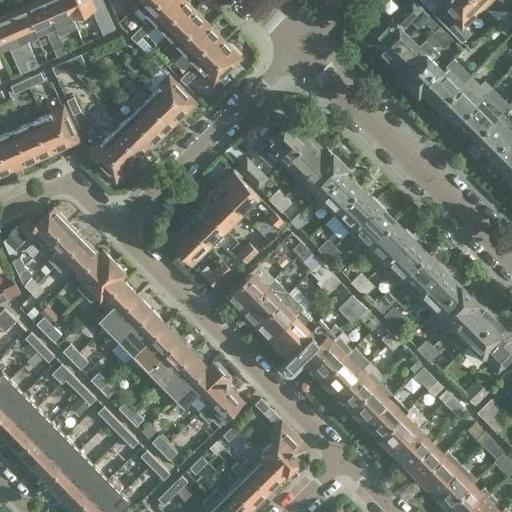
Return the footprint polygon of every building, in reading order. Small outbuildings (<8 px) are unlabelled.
[(56,57),(64,53),(41,0),(39,0),(23,7),(35,36),(45,31),(56,57)] [(63,24),(72,20),(64,0),(41,0),(64,53),(84,44),(80,35),(70,40),(63,24)] [(64,0),(72,20),(92,11),(103,35),(115,29),(102,0),(64,0)] [(132,0),(149,17),(155,23),(194,63),(200,69),(213,82),(238,57),(182,0),(132,0)] [(414,0),(409,0),(400,10),(368,41),(386,59),(408,36),(401,29),(422,8),(414,0)] [(480,7),(480,6),(473,0),(437,0),(441,3),(432,12),(462,41),(470,33),(462,24),(480,7)] [(5,15),(28,70),(37,66),(26,40),(35,36),(23,7),(5,15)] [(511,23),(511,10),(506,16),(506,15),(496,25),(503,33),(511,23)] [(20,73),(28,70),(5,15),(0,17),(0,51),(8,48),(20,73)] [(149,17),(139,26),(145,32),(155,23),(149,17)] [(402,75),(446,31),(440,25),(425,39),(418,45),(408,36),(386,59),(402,75)] [(139,26),(129,36),(135,42),(145,32),(139,26)] [(443,49),(453,38),(446,31),(402,75),(405,78),(403,80),(417,94),(421,90),(441,69),(432,59),(439,52),(433,46),(437,42),(443,49)] [(120,35),(106,42),(109,49),(123,43),(120,35)] [(106,42),(92,48),(95,56),(109,49),(106,42)] [(154,49),(148,55),(159,66),(165,60),(154,49)] [(80,53),(65,60),(69,68),(83,61),(80,53)] [(438,107),(463,82),(453,72),(463,62),(456,54),(441,69),(421,90),(438,107)] [(65,60),(51,67),(54,74),(69,68),(65,60)] [(194,63),(187,71),(192,77),(200,69),(194,63)] [(187,71),(179,78),(185,84),(192,77),(187,71)] [(40,72),(25,78),(28,86),(43,80),(40,72)] [(454,123),(483,94),(491,86),(485,80),(480,84),(470,74),(463,82),(438,107),(454,123)] [(168,76),(153,91),(178,117),(193,101),(168,76)] [(25,78),(10,85),(13,93),(28,86),(25,78)] [(153,91),(137,107),(162,132),(178,117),(153,91)] [(471,140),(496,115),(500,111),(483,94),(454,123),(471,140)] [(73,96),(66,99),(72,114),(80,110),(73,96)] [(62,107),(0,134),(0,173),(77,139),(62,107)] [(137,107),(121,122),(146,148),(162,132),(137,107)] [(488,157),(511,132),(511,122),(500,111),(496,115),(471,140),(488,157)] [(121,122),(105,137),(130,163),(131,163),(146,148),(121,122)] [(268,144),(260,153),(266,159),(274,151),(284,160),(306,137),(293,124),(288,130),(283,125),(266,142),(268,144)] [(511,132),(488,157),(505,173),(511,166),(511,132)] [(105,137),(90,152),(115,178),(130,163),(105,137)] [(306,137),(284,160),(294,170),(291,173),(299,181),(324,155),(306,137)] [(318,194),(346,166),(332,153),(327,157),(324,155),(299,181),(307,188),(309,185),(318,194)] [(251,161),(242,170),(259,187),(268,177),(251,161)] [(335,211),(360,186),(344,171),(347,168),(346,166),(318,194),(315,197),(324,205),(327,202),(335,211)] [(224,177),(216,186),(240,211),(257,195),(234,171),(226,179),(224,177)] [(208,196),(200,204),(223,227),(240,211),(216,186),(207,194),(208,196)] [(360,186),(335,211),(344,219),(341,222),(349,230),(376,202),(360,186)] [(274,205),(285,194),(278,188),(268,199),(274,205)] [(285,194),(274,205),(282,212),(293,202),(285,194)] [(376,202),(349,230),(357,238),(360,235),(368,243),(393,219),(376,202)] [(191,210),(182,218),(207,243),(223,227),(200,204),(192,211),(191,210)] [(51,244),(71,224),(53,205),(32,225),(25,218),(19,225),(31,238),(38,231),(51,244)] [(301,210),(290,220),(298,229),(308,218),(301,210)] [(274,211),(268,217),(277,227),(284,221),(274,211)] [(207,243),(182,218),(174,226),(175,228),(167,236),(190,260),(207,243)] [(409,235),(393,219),(368,243),(377,251),(374,255),(382,263),(409,235)] [(37,284),(51,270),(55,266),(84,237),(71,224),(51,244),(58,251),(45,264),(46,266),(37,275),(38,277),(34,281),(37,284)] [(17,228),(4,240),(14,251),(27,239),(17,228)] [(409,235),(382,263),(390,271),(393,268),(402,277),(426,252),(409,235)] [(84,237),(55,266),(62,272),(70,264),(79,272),(78,273),(78,274),(103,249),(99,253),(84,237)] [(324,255),(335,245),(328,238),(318,248),(324,255)] [(298,254),(306,246),(300,240),(292,248),(298,254)] [(252,257),(243,246),(238,241),(232,248),(247,262),(252,257)] [(243,246),(252,257),(258,251),(249,241),(243,246)] [(335,245),(324,255),(331,262),(342,252),(335,245)] [(312,268),(320,260),(306,246),(298,254),(312,268)] [(83,294),(116,262),(103,249),(78,274),(84,280),(77,288),(83,294)] [(426,252),(402,277),(411,285),(408,288),(416,296),(443,268),(426,252)] [(16,270),(23,263),(20,257),(12,261),(16,270)] [(320,260),(312,268),(321,278),(316,282),(322,288),(335,275),(320,260)] [(116,262),(83,294),(89,301),(97,293),(104,300),(124,280),(121,277),(126,272),(116,262)] [(215,287),(232,270),(223,262),(213,272),(207,266),(201,272),(215,287)] [(23,263),(16,270),(22,282),(31,273),(25,266),(23,263)] [(241,310),(270,282),(275,277),(260,263),(227,295),(241,310)] [(460,285),(443,268),(416,296),(424,304),(427,301),(435,310),(460,285)] [(361,271),(351,281),(350,282),(357,288),(367,278),(361,271)] [(335,275),(322,288),(328,294),(341,281),(335,275)] [(43,290),(37,284),(34,281),(31,278),(25,285),(37,297),(43,290)] [(367,278),(357,288),(364,296),(375,285),(367,278)] [(100,331),(110,322),(117,314),(138,294),(124,280),(104,300),(111,308),(94,324),(100,331)] [(255,324),(280,301),(271,292),(276,288),(270,282),(241,310),(255,324)] [(469,294),(460,285),(435,310),(444,318),(441,321),(449,329),(479,299),(472,292),(469,294)] [(269,339),(303,307),(309,301),(295,286),(288,292),(280,301),(255,324),(269,339)] [(358,315),(366,307),(352,293),(337,308),(345,316),(351,322),(358,315)] [(114,345),(131,328),(152,308),(138,294),(117,314),(109,321),(110,322),(100,331),(114,345)] [(33,320),(40,312),(27,298),(19,306),(33,320)] [(479,299),(449,329),(457,336),(460,333),(469,342),(495,315),(479,299)] [(59,305),(51,313),(57,319),(44,331),(50,337),(63,325),(71,317),(59,305)] [(390,322),(401,312),(394,305),(383,315),(390,322)] [(317,322),(303,307),(269,339),(284,355),(308,330),(317,322)] [(372,313),(366,307),(358,315),(364,321),(372,313)] [(0,311),(0,327),(4,332),(16,320),(4,308),(0,311)] [(138,350),(146,342),(166,322),(152,308),(131,328),(114,345),(129,359),(138,350)] [(401,312),(390,322),(397,329),(408,319),(401,312)] [(511,331),(495,315),(469,342),(486,359),(498,346),(502,350),(511,339),(511,331)] [(308,363),(336,336),(330,328),(320,319),(317,322),(308,330),(284,355),(287,357),(284,360),(286,362),(284,364),(283,367),(283,369),(283,370),(284,371),(285,372),(286,372),(287,373),(291,373),(293,372),(300,365),(301,366),(306,361),(308,363)] [(143,373),(159,357),(160,356),(180,337),(166,322),(146,342),(138,350),(129,359),(143,373)] [(336,336),(308,363),(323,378),(347,355),(353,348),(346,340),(350,336),(343,329),(336,336)] [(387,344),(395,336),(389,330),(381,338),(387,344)] [(31,331),(25,338),(37,350),(43,344),(31,331)] [(395,336),(387,344),(393,349),(401,342),(395,336)] [(165,379),(174,370),(194,351),(180,337),(160,356),(159,357),(143,373),(158,387),(165,379)] [(423,355),(433,345),(427,338),(416,348),(423,355)] [(62,349),(71,359),(79,351),(70,342),(62,349)] [(43,344),(37,350),(28,360),(34,365),(43,356),(48,361),(54,355),(43,344)] [(433,345),(423,355),(430,362),(440,352),(433,345)] [(79,351),(71,359),(80,368),(88,360),(79,351)] [(171,400),(186,386),(208,365),(194,351),(174,370),(165,379),(158,387),(171,400)] [(347,355),(323,378),(337,393),(361,369),(370,360),(363,354),(354,362),(347,355)] [(416,373),(423,365),(418,359),(410,367),(416,373)] [(207,403),(227,384),(226,382),(230,379),(212,360),(208,365),(186,386),(171,400),(180,409),(196,393),(207,403)] [(384,374),(377,367),(370,360),(361,369),(337,393),(351,407),(376,384),(380,379),(379,379),(384,374)] [(62,363),(51,373),(61,383),(65,379),(72,373),(62,363)] [(423,365),(416,373),(427,385),(435,377),(423,365)] [(0,387),(10,378),(2,371),(0,372),(0,387)] [(91,379),(99,388),(107,380),(99,371),(91,379)] [(72,373),(65,379),(79,393),(85,387),(72,373)] [(0,415),(12,405),(24,393),(10,378),(0,387),(0,415)] [(380,379),(376,384),(351,407),(366,422),(394,394),(380,379)] [(437,379),(428,389),(435,396),(444,386),(437,379)] [(475,405),(489,391),(477,379),(463,394),(475,405)] [(116,390),(107,380),(99,388),(108,397),(116,390)] [(220,425),(224,421),(244,401),(227,384),(207,403),(216,413),(213,417),(220,425)] [(85,387),(79,393),(90,404),(96,398),(85,387)] [(444,402),(452,394),(446,388),(438,396),(444,402)] [(0,434),(5,440),(34,411),(38,407),(24,393),(12,405),(0,415),(0,434)] [(380,437),(408,408),(394,394),(366,422),(380,437)] [(452,394),(444,402),(459,417),(466,409),(464,407),(464,406),(452,394)] [(261,396),(255,402),(264,411),(270,406),(261,396)] [(505,412),(491,398),(477,412),(498,433),(508,423),(501,416),(505,412)] [(118,407),(127,416),(135,408),(126,399),(118,407)] [(408,408),(380,437),(394,451),(423,423),(427,419),(413,404),(408,408)] [(103,405),(97,411),(107,422),(113,416),(103,405)] [(18,453),(40,434),(53,421),(38,407),(34,411),(5,440),(18,453)] [(135,408),(127,416),(136,425),(144,417),(135,408)] [(113,416),(107,422),(121,436),(127,430),(113,416)] [(265,454),(286,476),(302,460),(299,457),(310,447),(282,418),(267,433),(274,440),(262,452),(265,454)] [(33,468),(62,440),(67,435),(53,421),(40,434),(18,453),(33,468)] [(482,444),(490,436),(475,422),(468,430),(482,444)] [(234,423),(222,434),(228,440),(240,429),(234,423)] [(408,465),(433,442),(432,441),(435,437),(429,431),(430,430),(423,423),(394,451),(408,465)] [(127,430),(121,436),(132,447),(138,441),(127,430)] [(151,441),(160,450),(168,442),(159,434),(151,441)] [(46,482),(67,462),(80,450),(67,435),(62,440),(33,468),(46,482)] [(496,458),(497,458),(504,450),(490,436),(482,444),(496,458)] [(217,454),(224,448),(217,441),(210,447),(217,454)] [(168,442),(160,450),(170,459),(177,451),(168,442)] [(437,446),(433,442),(408,465),(412,470),(419,478),(433,492),(462,464),(448,450),(444,454),(437,446)] [(171,473),(148,449),(142,455),(165,479),(171,473)] [(61,497),(90,468),(95,464),(80,450),(67,462),(46,482),(61,497)] [(511,473),(511,471),(511,457),(504,450),(497,458),(496,458),(493,461),(508,476),(511,473)] [(269,492),(286,476),(265,454),(256,464),(249,457),(241,464),(269,492)] [(196,473),(202,467),(208,461),(202,455),(190,467),(196,473)] [(240,477),(231,487),(252,509),(269,492),(241,464),(237,460),(230,467),(240,477)] [(74,511),(96,491),(109,478),(95,464),(90,468),(61,497),(74,511)] [(448,507),(472,483),(476,479),(468,471),(462,464),(433,492),(448,507)] [(170,486),(176,492),(188,481),(182,475),(170,486)] [(102,511),(118,497),(122,493),(122,492),(109,478),(96,491),(74,511),(75,511),(102,511)] [(472,483),(448,507),(452,511),(471,511),(490,493),(484,487),(480,490),(472,483)] [(164,504),(176,492),(170,486),(158,498),(164,504)] [(216,487),(209,494),(226,511),(248,511),(252,509),(231,487),(223,494),(216,487)] [(122,493),(118,497),(102,511),(119,511),(118,510),(129,500),(122,493)] [(490,493),(471,511),(500,511),(493,504),(498,500),(490,493)] [(208,509),(204,511),(226,511),(209,494),(201,502),(208,509)]
